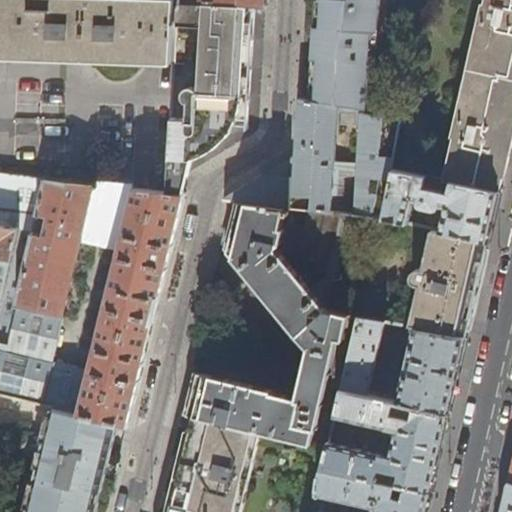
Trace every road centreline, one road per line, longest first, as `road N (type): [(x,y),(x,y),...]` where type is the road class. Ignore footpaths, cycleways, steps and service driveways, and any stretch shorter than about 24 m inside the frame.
road 1 (residential): [(283,0),(273,140),(207,189),(129,511)]
road 2 (residential): [(511,302),(464,511)]
